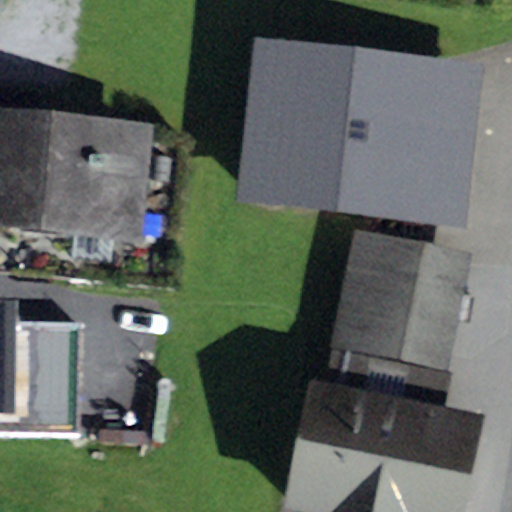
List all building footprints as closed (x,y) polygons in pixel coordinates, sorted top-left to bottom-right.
[(424,217),(439,82),(266,63),(251,198),(424,217)] [(465,221),(480,87),(439,82),(424,217),(465,221)] [(1,97),(0,109),(0,228),(74,235),(70,283),(172,293),(186,145),(31,130),(34,100),(1,97)] [(337,348),(433,368),(455,264),(358,244),(337,348)] [(1,424),(51,424),(52,321),(0,321),(0,395),(1,396),(1,424)] [(334,361),(325,403),(434,425),(443,383),(334,361)] [(306,511),(454,511),(471,433),(434,425),(325,403),(319,402),(297,510),(306,511)]
